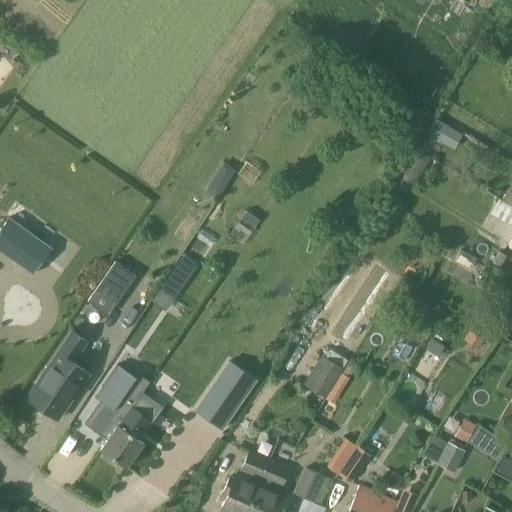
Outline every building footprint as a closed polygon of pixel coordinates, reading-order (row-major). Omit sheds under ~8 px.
[(368,43),(382,21),(346,0),(336,0),(326,18),(368,43)] [(370,40),(379,49),(394,34),(384,25),(370,40)] [(454,130),(437,119),(429,133),(446,143),(454,130)] [(409,193),(429,157),(415,149),(395,185),(409,193)] [(221,160),(205,189),(217,195),(233,167),(221,160)] [(9,217),(0,229),(0,251),(32,274),(52,247),(9,217)] [(172,296),(194,263),(181,254),(159,287),(172,296)] [(88,301),(107,315),(135,275),(115,262),(88,301)] [(54,350),(57,352),(26,397),(57,419),(89,373),(73,362),(86,342),(68,330),(54,350)] [(303,383),(325,397),(344,368),(322,354),(303,383)] [(222,429),(256,379),(229,360),(195,410),(222,429)] [(100,449),(103,451),(103,456),(109,460),(113,458),(126,467),(135,453),(138,455),(144,445),(142,444),(143,442),(138,438),(151,420),(119,398),(96,431),(107,439),(100,449)] [(462,419),(454,437),(497,456),(505,439),(462,419)] [(436,463),(453,471),(464,451),(447,442),(436,463)] [(338,475),(350,483),(369,455),(356,447),(338,475)] [(235,511),(246,511),(269,459),(250,451),(243,469),(253,473),(249,482),(235,477),(233,482),(228,480),(224,488),(229,491),(222,506),(235,511)] [(289,467),(269,459),(246,511),(273,511),(274,510),(278,511),(283,503),(278,501),(280,496),(266,490),(270,480),(281,485),(289,467)] [(305,469),(293,495),(316,505),(330,480),(305,469)] [(383,484),(378,494),(370,511),(409,511),(416,496),(402,490),(397,502),(390,499),(395,490),(383,484)] [(370,511),(378,494),(359,486),(348,511),(370,511)]
